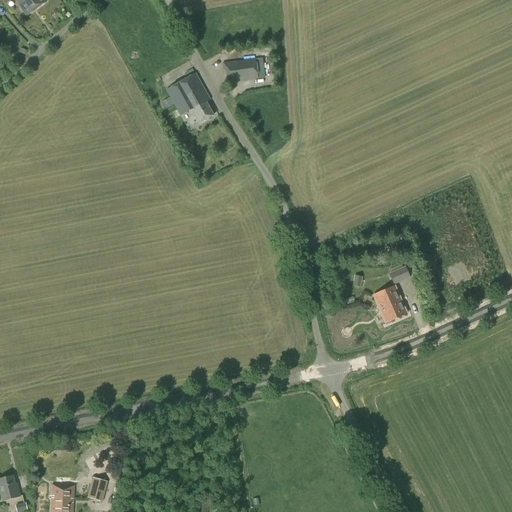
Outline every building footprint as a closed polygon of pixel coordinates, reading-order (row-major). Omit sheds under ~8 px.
[(14,0),(19,6),(29,19),(50,3),(48,0),(14,0)] [(265,78),(262,58),(255,59),(222,62),(226,83),(258,79),(265,78)] [(213,116),(209,108),(206,103),(211,100),(196,73),(165,90),(180,116),(191,110),(199,124),(213,116)] [(397,270),(402,281),(410,278),(405,267),(397,270)] [(394,285),(402,281),(397,270),(389,274),(394,285)] [(360,287),(362,277),(354,276),(352,286),(360,287)] [(385,323),(407,314),(395,286),(373,295),(385,323)] [(16,488),(13,476),(0,478),(0,488),(3,501),(19,497),(17,488),(16,488)] [(102,502),(108,482),(92,477),(87,497),(102,502)] [(72,511),(74,486),(52,484),(50,511),(72,511)] [(16,511),(17,511),(27,510),(25,503),(15,505),(16,511)]
